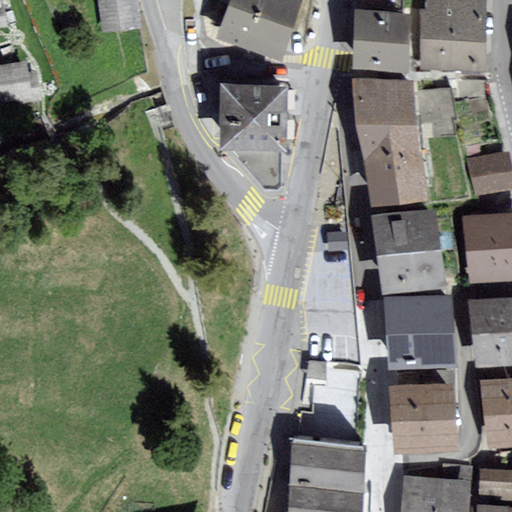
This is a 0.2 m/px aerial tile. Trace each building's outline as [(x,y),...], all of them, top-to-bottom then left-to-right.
[(106,0),(100,1),(104,33),(140,28),(136,0),(106,0)] [(301,0),(230,0),(221,29),(285,51),(301,0)] [(425,0),(423,64),(484,66),(486,0),(425,0)] [(358,10),(354,66),(407,70),(411,14),(358,10)] [(29,63),(0,65),(0,93),(31,90),(29,63)] [(420,78),(359,85),(371,198),(433,191),(420,78)] [(288,87),(222,84),(220,150),(286,152),(288,87)] [(511,154),(470,164),(478,200),(511,192),(511,154)] [(442,208),(372,218),(382,289),(452,279),(442,208)] [(511,216),(475,222),(484,282),(511,278),(511,216)] [(343,232),(328,233),(330,251),(344,250),(343,232)] [(459,289),(388,298),(397,367),(468,359),(459,289)] [(511,299),(485,303),(492,366),(511,363),(511,299)] [(329,365),(309,362),(307,378),(326,381),(329,365)] [(511,378),(484,381),(490,449),(511,446),(511,378)] [(455,388),(392,391),(395,452),(459,449),(455,388)] [(356,511),(362,442),(290,437),(284,511),(356,511)] [(439,480),(470,482),(472,466),(441,462),(439,480)] [(511,470),(480,469),(479,494),(499,495),(499,501),(511,500),(511,470)] [(439,480),(406,478),(403,511),(468,511),(470,482),(439,480)]
